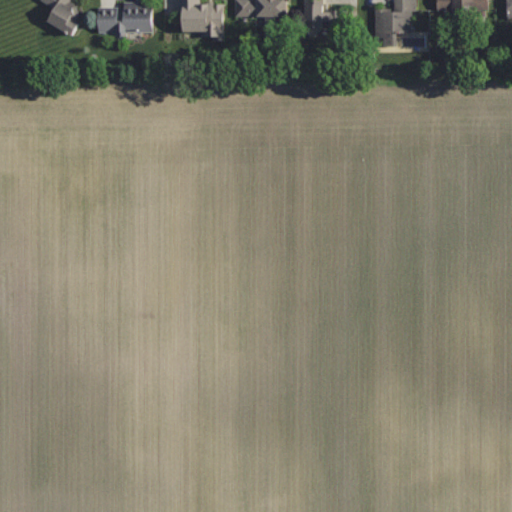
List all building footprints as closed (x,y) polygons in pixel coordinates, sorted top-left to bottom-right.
[(42,0),(55,7),(47,20),(73,34),(81,21),(77,19),(80,14),(77,4),(71,0),(42,0)] [(225,1),(201,1),(201,0),(178,0),(178,15),(183,15),(183,30),(200,30),(200,34),(214,34),(214,39),(225,39),(225,1)] [(288,0),(234,0),(234,15),(264,15),(264,35),(278,34),(278,15),(288,15),(288,0)] [(305,0),(305,27),(325,27),(325,21),(328,21),(328,25),(342,25),(342,9),(331,9),(331,11),(322,11),(322,0),(305,0)] [(418,0),(394,0),(395,7),(376,7),(377,35),(396,34),(396,30),(412,30),(412,10),(418,10),(418,0)] [(489,0),(437,0),(438,10),(489,10),(489,0)] [(511,0),(502,0),(502,17),(511,17),(511,0)] [(153,1),(125,1),(125,10),(118,10),(118,6),(99,6),(98,30),(153,31),(153,1)]
